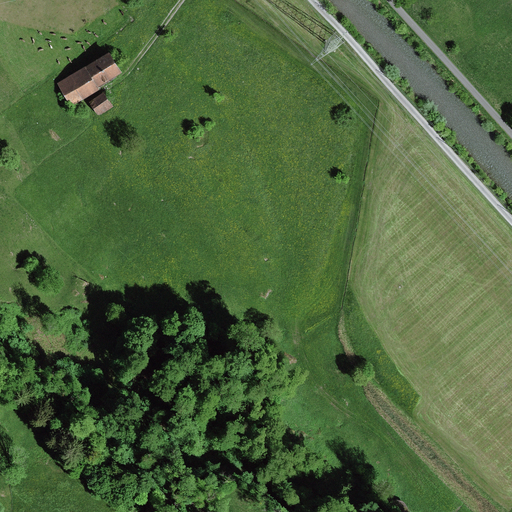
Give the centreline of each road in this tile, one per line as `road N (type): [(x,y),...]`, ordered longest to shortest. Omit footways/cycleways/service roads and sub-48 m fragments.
road 1 (track): [(313,0),(511,221)]
road 2 (track): [(511,134),(389,0)]
